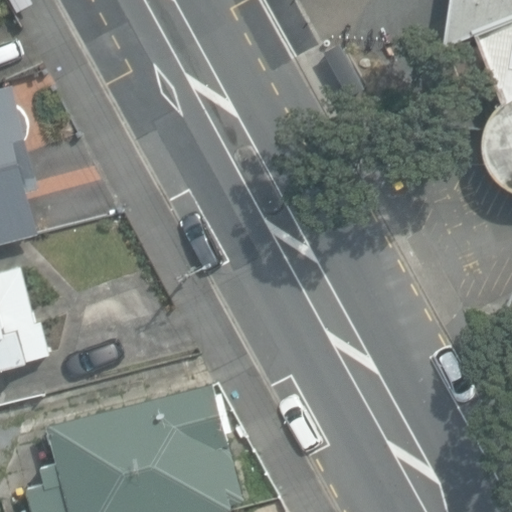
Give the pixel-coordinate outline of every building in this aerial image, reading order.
[(12,0),(18,10),(34,0),(12,0)] [(511,0),(458,0),(451,46),(479,35),(503,107),(488,126),(490,155),(500,176),(511,182),(511,0)] [(0,242),(41,232),(30,190),(41,187),(14,82),(0,85),(0,242)] [(0,366),(53,353),(44,319),(39,320),(24,263),(0,268),(0,366)] [(221,511),(239,507),(237,501),(251,497),(221,380),(54,422),(63,460),(45,465),(49,480),(31,484),(37,511),(221,511)]
